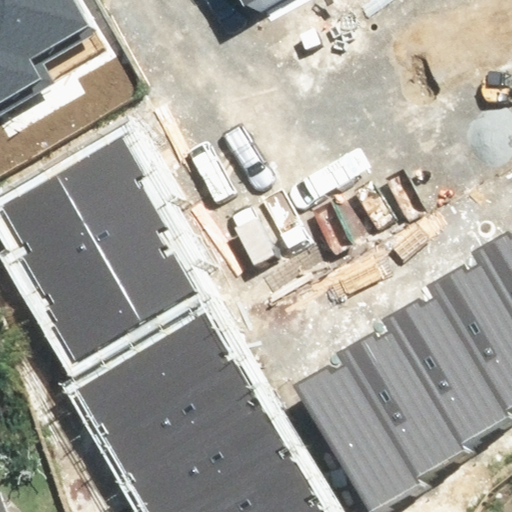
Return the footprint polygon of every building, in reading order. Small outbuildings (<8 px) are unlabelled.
[(0,0),(0,102),(39,80),(25,58),(84,24),(69,0),(0,0)] [(128,137),(10,212),(38,257),(29,263),(65,320),(55,326),(77,360),(188,290),(151,231),(170,219),(144,179),(152,174),(128,137)] [(341,363),(297,389),(369,511),(386,511),(430,486),(426,479),(470,453),(465,445),(511,417),(511,414),(508,408),(511,406),(511,240),(511,241),(506,234),(475,253),(482,265),(467,273),(463,268),(430,287),(435,297),(423,304),(419,297),(383,319),(390,330),(378,337),(374,330),(335,353),(341,363)] [(322,511),(202,310),(67,390),(138,511),(322,511)] [(12,511),(6,494),(0,496),(0,511),(12,511)]
